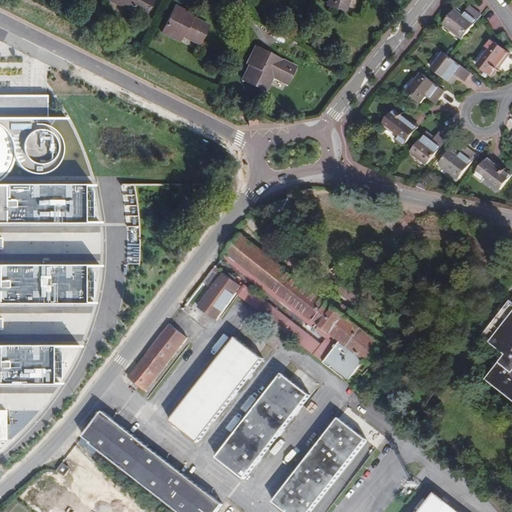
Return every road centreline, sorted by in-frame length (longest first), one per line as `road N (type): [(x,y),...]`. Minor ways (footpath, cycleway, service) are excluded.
road 1 (tertiary): [(265,173),(62,435),(0,495)]
road 2 (residential): [(0,17),(259,148)]
road 3 (tertiary): [(325,165),(367,185),(511,220)]
road 4 (tertiary): [(426,0),(321,137)]
